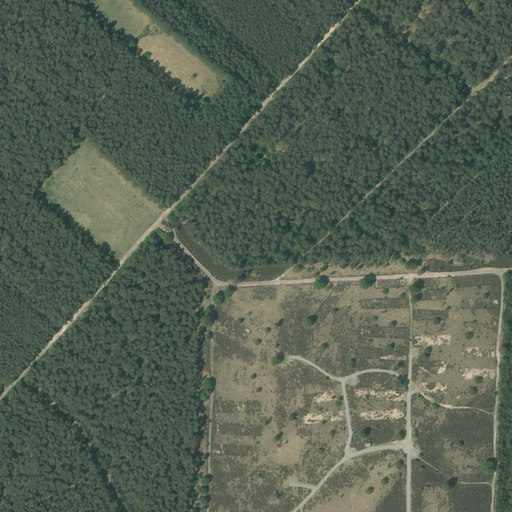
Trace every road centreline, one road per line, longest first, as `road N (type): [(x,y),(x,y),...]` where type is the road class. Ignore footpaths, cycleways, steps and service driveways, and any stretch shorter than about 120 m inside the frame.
road 1 (track): [(356,0),(157,223)]
road 2 (track): [(501,270),(492,511)]
road 3 (track): [(207,511),(215,281)]
road 4 (track): [(61,329),(157,223),(215,281)]
road 5 (track): [(215,281),(409,276)]
road 6 (track): [(124,511),(74,423),(17,378)]
road 7 (track): [(408,447),(348,456),(295,511)]
